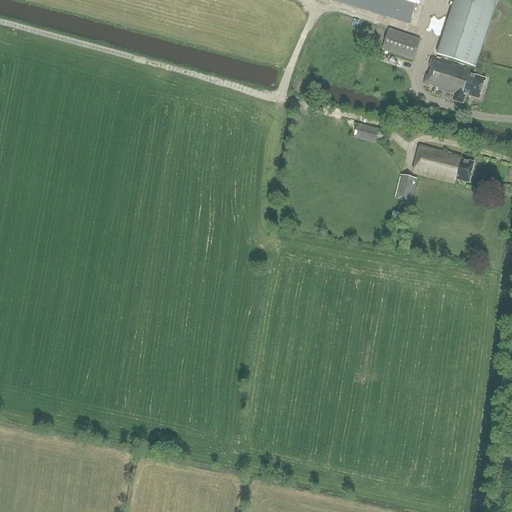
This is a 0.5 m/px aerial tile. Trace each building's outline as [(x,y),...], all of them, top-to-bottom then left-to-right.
[(330,0),(409,25),(416,0),(330,0)] [(454,0),(437,55),(475,68),(497,0),(454,0)] [(413,61),(421,40),(389,29),(382,50),(413,61)] [(475,72),(439,60),(433,58),(430,67),(433,68),(430,77),(427,76),(424,85),(454,95),(452,100),(463,104),(466,95),(479,100),(486,80),(474,76),(475,72)] [(353,138),(375,143),(378,129),(357,124),(353,138)] [(451,154),(448,154),(448,153),(421,145),(414,174),(455,184),(456,181),(469,184),(474,163),(461,160),(462,156),(451,153),(451,154)] [(395,199),(411,203),(417,179),(401,175),(395,199)] [(407,215),(393,212),(390,225),(404,228),(407,215)]
